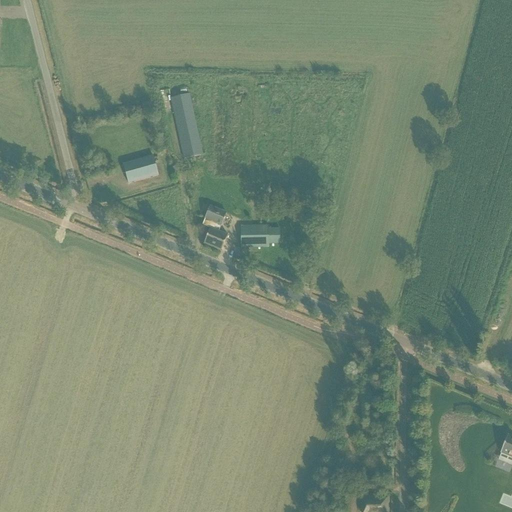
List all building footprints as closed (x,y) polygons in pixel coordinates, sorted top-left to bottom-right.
[(189,95),(171,98),(185,159),(203,155),(189,95)] [(153,156),(123,165),(128,184),(158,176),(153,156)] [(228,235),(219,232),(227,213),(210,206),(202,225),(210,229),(204,244),(221,251),(228,235)] [(240,226),(241,238),(241,248),(269,248),(269,244),(280,244),(279,229),(268,230),(268,225),(240,226)] [(511,437),(508,435),(500,453),(502,454),(501,453),(502,452),(511,455),(511,437)] [(337,488),(346,494),(352,483),(344,478),(337,488)] [(359,511),(388,511),(390,495),(360,494),(359,511)]
